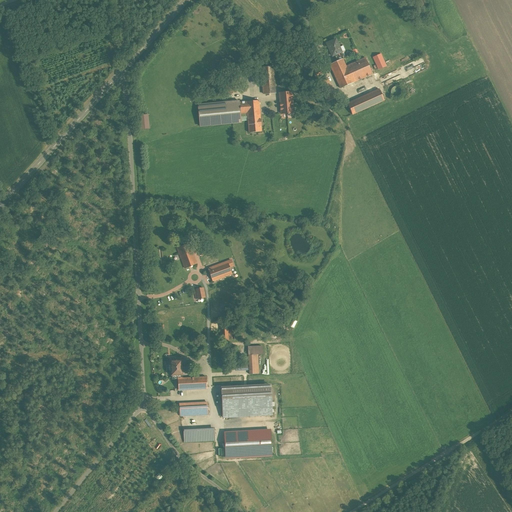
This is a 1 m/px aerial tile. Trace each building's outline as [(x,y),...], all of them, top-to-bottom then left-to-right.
[(336,39),(326,43),(332,57),(342,53),(336,39)] [(381,54),(373,57),(378,69),(386,66),(381,54)] [(340,60),(331,65),(340,88),(370,74),(363,59),(346,66),(343,59),(340,60)] [(275,67),(261,68),(263,94),(277,93),(275,67)] [(234,75),(225,76),(227,93),(236,92),(234,75)] [(336,97),(327,77),(318,81),(327,101),(336,97)] [(399,87),(397,87),(395,87),(393,87),(392,89),(391,90),(391,92),(391,94),(392,96),(394,97),(396,97),(398,97),(400,96),(401,94),(401,92),(401,90),(400,89),(399,87)] [(384,100),(379,90),(348,104),(352,114),(384,100)] [(292,92),(279,93),(281,113),(293,112),(292,92)] [(239,101),(198,105),(200,126),(241,122),(240,113),(239,102),(239,101)] [(261,132),(258,101),(246,102),(239,102),(240,113),(247,113),(249,133),(261,132)] [(149,128),(148,114),(139,115),(140,129),(149,128)] [(189,244),(176,249),(184,268),(197,263),(189,244)] [(231,260),(209,268),(214,281),(232,275),(229,267),(233,266),(231,260)] [(203,288),(194,290),(196,299),(205,297),(203,288)] [(228,327),(220,327),(220,341),(229,340),(228,327)] [(262,346),(248,347),(249,374),(258,374),(258,355),(262,354),(262,346)] [(178,375),(182,375),(182,360),(170,360),(171,375),(178,375)] [(183,378),(182,375),(178,375),(178,390),(207,389),(206,377),(183,378)] [(274,386),(223,388),(224,419),(275,417),(274,386)] [(207,403),(180,404),(181,416),(208,415),(207,403)] [(214,428),(183,430),(184,442),(215,441),(214,428)] [(272,456),(270,429),(224,432),(226,459),(272,456)]
